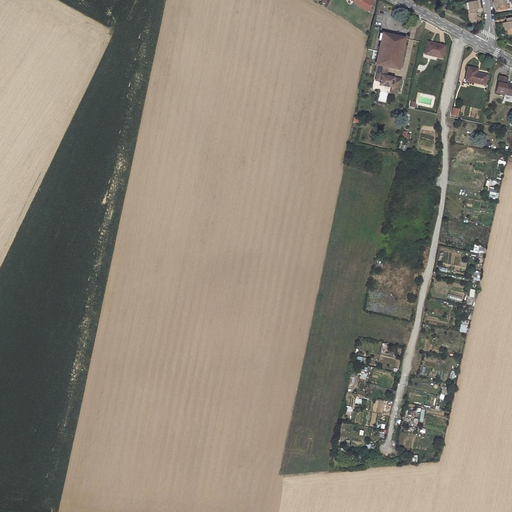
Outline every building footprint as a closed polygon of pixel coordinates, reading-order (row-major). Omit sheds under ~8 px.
[(353,2),(367,12),(370,7),(369,6),(372,1),(370,0),(350,0),(351,1),(351,0),(352,0),(354,1),(353,2)] [(499,10),(508,8),(508,5),(509,3),(508,0),(495,0),(496,3),(494,3),(495,7),(499,6),(499,10)] [(480,8),(479,1),(468,2),(470,14),(476,13),(477,13),(476,9),(480,8)] [(469,18),(470,21),(477,25),(479,20),(480,18),(476,16),(469,18)] [(503,27),(504,31),(504,30),(505,35),(511,33),(511,17),(506,18),(506,23),(504,23),(505,27),(503,27)] [(403,38),(380,34),(374,65),(378,66),(386,68),(397,70),(403,38)] [(442,58),(445,46),(436,44),(435,47),(427,45),(425,54),(442,58)] [(378,66),(376,76),(384,77),(386,68),(378,66)] [(484,85),(487,75),(479,73),(478,75),(474,74),(475,69),(468,68),(465,81),(484,85)] [(384,77),(376,76),(374,83),(379,84),(378,87),(390,90),(390,91),(396,92),(397,86),(399,86),(400,81),(384,77)] [(511,84),(507,83),(507,78),(499,76),(496,92),(505,94),(503,101),(511,102),(511,101),(511,95),(511,96),(511,94),(511,84)] [(460,108),(453,107),(451,116),(458,117),(460,108)] [(449,294),(447,299),(460,302),(462,297),(449,294)]
